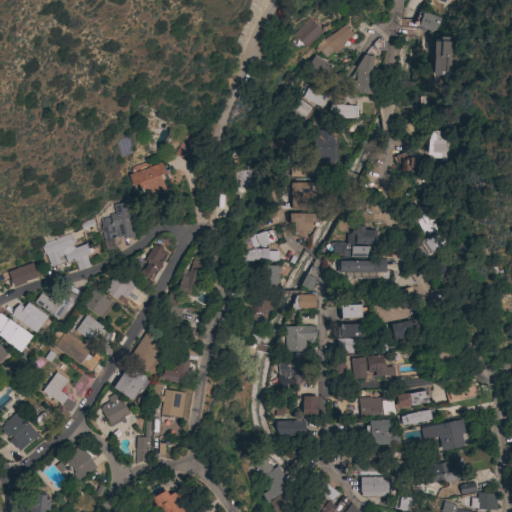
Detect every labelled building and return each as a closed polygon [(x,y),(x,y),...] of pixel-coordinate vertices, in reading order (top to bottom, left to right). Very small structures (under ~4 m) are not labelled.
[(439,18),(434,33),(417,27),(418,25),(414,24),(418,12),(422,14),(422,12),(439,18)] [(306,48),(292,34),(308,18),(322,32),(306,48)] [(345,25),(353,36),(341,44),(343,47),(334,54),(332,51),(325,58),(322,55),(321,55),(319,54),(320,53),(318,51),(316,53),(313,50),(315,49),(313,48),(323,39),(324,40),(345,25)] [(440,72),(440,76),(433,75),(433,54),(433,41),(440,42),(440,37),(450,38),(449,72),(440,72)] [(305,65),(311,57),(312,58),(314,55),(330,65),(322,77),(305,65)] [(363,55),(373,57),(371,69),(379,69),(379,77),(374,77),(373,95),(355,94),(356,90),(349,90),(349,81),(348,81),(348,80),(355,69),(354,69),(363,55)] [(324,97),(319,107),(301,98),(303,95),(300,94),(302,90),(300,89),(302,86),(306,89),(307,88),(324,97)] [(334,100),(342,100),(342,95),(355,95),(355,102),(344,102),(344,106),(356,106),(356,117),(352,117),(352,119),(328,119),(328,110),(334,100)] [(303,118),(289,108),(296,97),(310,108),(303,118)] [(306,163),(306,148),(314,148),(314,137),(317,137),(317,131),(337,131),(337,147),(334,147),(334,155),(336,155),(336,162),(332,162),(332,163),(306,163)] [(429,155),(426,155),(428,131),(441,132),(440,133),(448,135),(446,162),(439,161),(439,159),(433,158),(429,155)] [(397,155),(397,173),(414,174),(415,159),(404,159),(404,155),(397,155)] [(422,158),(422,176),(415,176),(415,168),(409,168),(409,158),(422,158)] [(160,163),(164,174),(159,176),(165,191),(143,200),(137,185),(132,187),(127,175),(160,163)] [(290,177),(290,166),(323,166),(323,167),(323,177),(290,177)] [(231,173),(234,193),(250,192),(248,171),(231,173)] [(315,183),(315,194),(301,194),(301,199),(304,199),(304,210),(289,209),(289,183),(315,183)] [(108,216),(108,215),(115,214),(113,205),(126,202),(128,213),(127,213),(130,224),(131,224),(133,237),(124,239),(124,238),(120,239),(119,238),(103,241),(99,218),(108,216)] [(411,212),(422,206),(426,212),(428,211),(433,220),(431,221),(436,230),(427,235),(425,231),(422,232),(411,212)] [(303,237),(298,237),(296,236),(296,235),(293,235),(293,224),(288,224),(288,214),(314,214),(314,223),(310,223),(310,232),(305,232),(305,236),(303,237)] [(341,254),(337,254),(337,243),(345,243),(345,231),(354,231),(354,227),(375,227),(375,245),(354,245),(354,244),(351,244),(351,247),(368,247),(368,255),(365,255),(365,258),(341,258),(341,254)] [(259,247),(258,246),(252,249),(248,237),(252,236),(251,235),(254,234),(255,235),(264,232),(271,230),(272,233),(275,233),(276,237),(274,237),(275,241),(268,243),(268,244),(259,247)] [(436,231),(443,241),(420,257),(413,247),(436,231)] [(45,254),(43,255),(40,245),(67,234),(72,249),(86,244),(89,254),(85,256),(89,267),(77,271),(77,270),(60,274),(60,272),(61,270),(60,269),(56,271),(54,265),(50,267),(45,254)] [(149,279),(148,280),(141,275),(139,274),(145,263),(143,261),(153,245),(155,247),(156,245),(162,248),(160,250),(163,251),(162,253),(165,255),(161,263),(161,264),(151,281),(149,279)] [(252,249),(267,249),(267,251),(277,251),(277,261),(260,262),(260,260),(252,260),(252,261),(244,262),(244,253),(252,249)] [(336,272),(336,260),(372,261),(372,259),(385,260),(385,273),(336,272)] [(438,276),(432,266),(444,259),(450,269),(438,276)] [(192,260),(202,263),(193,288),(192,287),(189,296),(176,291),(181,275),(186,277),(192,260)] [(31,263),(32,265),(34,264),(37,273),(35,273),(37,277),(25,281),(25,283),(12,288),(6,272),(31,263)] [(276,267),(279,267),(279,272),(276,272),(276,275),(278,275),(278,283),(275,283),(275,290),(262,289),(263,266),(276,267)] [(115,273),(133,285),(124,299),(119,295),(115,300),(102,292),(115,273)] [(309,291),(299,286),(306,274),(316,280),(309,291)] [(61,321),(58,319),(57,320),(33,303),(40,293),(56,305),(68,287),(80,291),(74,301),(73,305),(61,321)] [(94,291),(101,297),(102,295),(112,303),(101,318),(83,306),(94,291)] [(164,301),(170,291),(181,297),(175,307),(164,301)] [(260,311),(260,316),(253,316),(254,295),(271,295),(271,311),(260,311)] [(295,296),(297,296),(298,295),(314,295),(314,308),(306,308),(306,310),(291,310),(291,304),(293,304),(293,300),(295,296)] [(377,324),(377,323),(374,324),(371,307),(373,306),(373,305),(386,303),(387,305),(403,302),(406,318),(377,324)] [(35,333),(10,316),(18,304),(23,308),(26,303),(46,317),(35,333)] [(346,319),(347,321),(342,321),(342,320),(339,320),(338,304),(360,303),(361,308),(366,307),(366,313),(361,314),(361,318),(346,319)] [(0,314),(31,336),(19,353),(0,338),(0,314)] [(102,327),(90,343),(74,331),(85,315),(102,327)] [(409,321),(409,323),(413,323),(415,333),(411,334),(411,336),(401,338),(401,339),(396,340),(396,339),(392,339),(389,325),(409,321)] [(367,324),(367,337),(339,338),(339,337),(337,337),(337,325),(367,324)] [(314,327),(315,343),(306,343),(306,340),(304,340),(304,352),(284,352),(283,327),(314,327)] [(191,343),(188,342),(189,335),(185,334),(185,329),(193,330),(191,343)] [(262,333),(257,345),(246,340),(250,329),(262,333)] [(64,331),(83,344),(84,343),(90,347),(89,349),(90,349),(86,355),(96,362),(90,370),(88,369),(86,371),(53,347),(64,331)] [(145,331),(164,343),(146,373),(127,361),(145,331)] [(359,339),(359,354),(335,354),(335,339),(359,339)] [(344,374),(324,374),(325,356),(344,356),(344,374)] [(381,356),(383,368),(393,367),(394,375),(374,377),(374,372),(366,373),(366,369),(363,370),(364,378),(351,380),(349,359),(381,356)] [(185,385),(160,382),(162,370),(170,371),(170,366),(175,367),(176,360),(188,361),(185,385)] [(301,360),(302,375),(296,376),(296,385),(286,385),(286,388),(283,388),(283,390),(278,390),(278,384),(277,384),(276,375),(278,375),(278,367),(279,367),(279,361),(301,360)] [(126,366),(145,379),(144,380),(147,382),(142,391),(139,389),(130,401),(112,388),(126,366)] [(66,397),(74,404),(69,410),(61,404),(60,405),(55,401),(53,403),(50,401),(52,399),(50,397),(48,399),(45,398),(46,396),(41,392),(55,372),(67,380),(59,391),(66,397)] [(148,395),(150,381),(160,383),(158,397),(148,395)] [(459,399),(460,400),(447,403),(443,388),(456,385),(456,384),(471,381),(472,387),(474,387),(475,395),(459,399)] [(426,390),(428,403),(397,408),(397,404),(394,404),(394,401),(395,401),(394,396),(426,390)] [(159,415),(163,391),(184,394),(180,418),(159,415)] [(129,414),(123,417),(125,422),(121,424),(120,421),(110,427),(99,408),(101,407),(100,406),(109,401),(107,398),(113,394),(122,401),(129,414)] [(377,417),(377,415),(362,416),(362,415),(359,416),(357,398),(370,397),(370,399),(380,398),(380,397),(390,396),(390,400),(391,399),(392,412),(394,412),(394,415),(377,417)] [(316,416),(301,416),(301,404),(302,404),(302,397),(316,397),(316,416)] [(405,425),(403,415),(428,409),(430,419),(405,425)] [(37,435),(18,451),(12,445),(11,446),(8,441),(12,438),(10,436),(8,438),(0,429),(4,425),(3,424),(16,412),(37,435)] [(461,419),(463,431),(462,432),(462,434),(460,435),(463,446),(440,451),(437,437),(422,440),(419,429),(461,419)] [(135,437),(143,438),(144,420),(150,420),(148,451),(147,451),(147,459),(134,464),(135,437)] [(303,420),(303,435),(277,435),(274,420),(303,420)] [(379,421),(379,420),(386,420),(390,420),(390,433),(395,433),(395,436),(398,436),(398,445),(368,445),(368,434),(364,434),(364,426),(368,426),(368,420),(379,421)] [(359,423),(359,433),(346,433),(347,422),(359,423)] [(76,481),(72,474),(74,472),(70,467),(69,468),(64,461),(62,462),(59,459),(81,444),(90,457),(89,458),(95,467),(76,481)] [(389,458),(374,458),(374,459),(371,459),(371,447),(389,447),(389,458)] [(251,463),(262,454),(268,461),(266,462),(272,469),(276,465),(284,475),(278,480),(285,489),(273,500),(258,482),(263,478),(251,463)] [(352,476),(352,462),(384,462),(384,476),(352,476)] [(446,483),(445,479),(429,483),(426,466),(447,462),(448,468),(460,465),(462,475),(457,476),(458,480),(446,483)] [(393,469),(393,466),(398,466),(398,469),(403,469),(403,477),(386,477),(386,469),(393,469)] [(378,497),(378,499),(373,499),(373,496),(359,496),(359,495),(360,495),(360,493),(359,493),(359,477),(387,477),(387,479),(394,479),(394,485),(386,485),(386,496),(378,497)] [(473,482),(475,492),(460,495),(458,486),(473,482)] [(321,493),(328,486),(338,495),(330,502),(321,493)] [(162,511),(161,510),(158,511),(150,498),(165,490),(167,495),(176,491),(179,496),(183,494),(191,508),(183,511),(162,511)] [(496,494),(495,510),(484,510),(484,511),(476,511),(476,509),(469,508),(470,498),(476,499),(476,493),(496,494)] [(32,511),(33,507),(28,506),(30,498),(34,499),(35,494),(45,496),(45,499),(50,500),(48,511),(43,510),(42,511),(32,511)] [(408,511),(392,509),(395,495),(410,498),(408,511)] [(300,511),(296,505),(287,510),(279,496),(268,502),(272,511),(300,511)] [(332,511),(316,511),(325,500),(335,508),(332,511)] [(447,511),(443,509),(445,502),(456,506),(454,511),(459,511),(459,510),(469,511),(475,511),(480,511),(447,511)]
